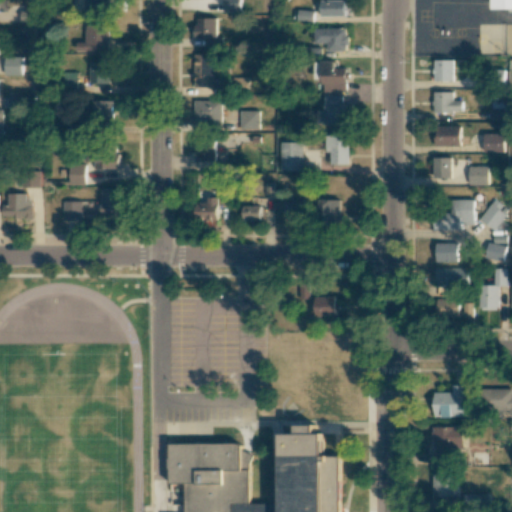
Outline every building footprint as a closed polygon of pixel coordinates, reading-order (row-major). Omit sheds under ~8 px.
[(85,0),(85,17),(110,17),(110,0),(85,0)] [(241,12),(241,0),(223,0),(224,12),(241,12)] [(320,0),(320,15),(345,15),(345,0),(320,0)] [(511,0),(491,0),(491,9),(511,8),(511,0)] [(37,10),(21,11),(21,22),(38,21),(37,10)] [(216,17),(194,17),(194,40),(216,40),(216,17)] [(85,24),(85,42),(76,42),(76,51),(107,51),(107,24),(85,24)] [(313,28),(313,43),(326,43),(326,51),(346,51),(346,28),(313,28)] [(195,88),(216,88),(216,55),(195,55),(195,88)] [(4,75),(22,75),(22,57),(4,57),(4,75)] [(453,81),(453,60),(433,60),(433,81),(453,81)] [(109,61),(87,61),(87,85),(109,85),(109,61)] [(321,92),(345,92),(345,62),(321,62),(321,92)] [(504,87),(504,69),(487,69),(487,87),(504,87)] [(433,113),(463,113),(463,101),(453,101),(453,92),(433,92),(433,113)] [(345,125),(345,96),(323,96),(323,110),(317,110),(317,125),(345,125)] [(111,125),(111,101),(88,101),(88,125),(111,125)] [(194,101),(194,124),(222,124),(222,101),(194,101)] [(504,120),(505,101),(491,101),(490,120),(504,120)] [(240,131),(258,131),(258,112),(240,112),(240,131)] [(459,126),(434,126),(434,146),(459,146),(459,126)] [(483,153),(504,153),(504,133),(483,133),(483,153)] [(216,161),(216,134),(195,134),(195,161),(216,161)] [(348,165),(348,135),(326,135),(326,165),(348,165)] [(118,169),(118,141),(93,141),(93,169),(118,169)] [(280,171),(301,171),(301,142),(280,142),(280,171)] [(433,158),(433,178),(452,178),(452,158),(433,158)] [(84,165),(69,165),(69,184),(84,184),(84,165)] [(469,186),(488,186),(488,167),(469,167),(469,186)] [(40,187),(40,169),(22,169),(22,187),(40,187)] [(99,188),(99,217),(119,217),(119,188),(99,188)] [(26,194),(5,194),(5,216),(26,216),(26,194)] [(195,221),(217,221),(217,198),(195,198),(195,221)] [(340,225),(340,199),(318,199),(318,225),(340,225)] [(474,199),(451,199),(451,213),(434,213),(434,229),(474,229),(474,199)] [(63,221),(80,221),(80,202),(63,202),(63,221)] [(283,221),(300,221),(300,202),(283,202),(283,221)] [(241,221),(260,221),(260,206),(241,206),(241,221)] [(487,242),(486,259),(504,260),(505,243),(487,242)] [(436,262),(458,262),(458,243),(436,243),(436,262)] [(435,287),(467,287),(467,268),(435,268),(435,287)] [(505,286),(505,268),(494,268),(494,285),(479,285),(479,310),(497,310),(497,286),(505,286)] [(337,317),(337,296),(315,296),(315,317),(337,317)] [(472,300),(436,300),(436,318),(472,318),(472,300)] [(464,385),(452,385),(452,392),(434,393),(434,418),(464,417),(464,385)] [(511,389),(482,389),(482,411),(511,411),(511,389)] [(341,511),(339,456),(324,456),(323,434),(316,432),(315,425),(296,426),(297,433),(280,434),(283,503),(250,504),(248,453),(241,451),(241,442),(169,445),(171,484),(185,483),(185,511),(341,511)] [(462,427),(432,427),(432,450),(462,450),(462,427)] [(450,453),(429,453),(430,464),(450,464),(450,453)] [(433,497),(458,497),(458,470),(433,470),(433,497)] [(489,511),(489,494),(463,494),(463,511),(489,511)]
